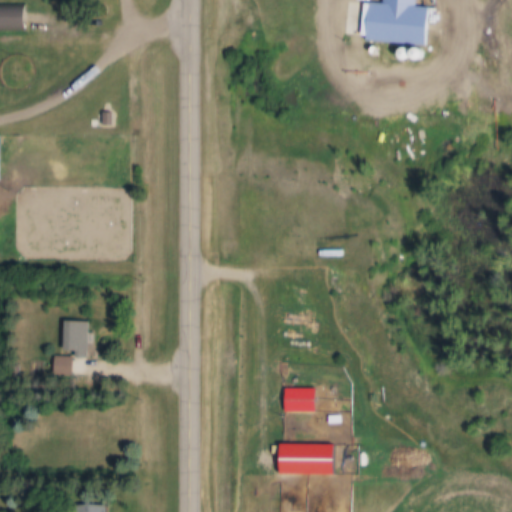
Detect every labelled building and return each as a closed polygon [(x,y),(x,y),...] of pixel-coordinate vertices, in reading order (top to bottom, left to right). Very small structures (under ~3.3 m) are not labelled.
[(371,0),(430,5),(426,43),(367,37),(371,0)] [(0,1),(29,1),(29,29),(0,29),(0,1)] [(64,318),(89,319),(88,353),(77,353),(77,348),(63,348),(64,318)] [(74,354),(74,371),(55,371),(55,354),(74,354)] [(282,442),(335,443),(334,473),(281,472),(282,442)] [(75,511),(76,503),(107,504),(106,511),(75,511)]
